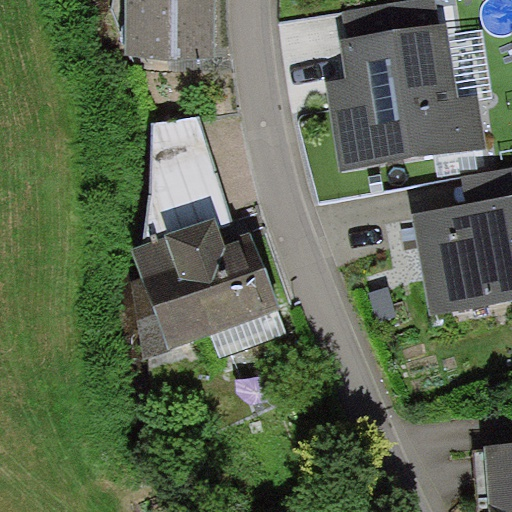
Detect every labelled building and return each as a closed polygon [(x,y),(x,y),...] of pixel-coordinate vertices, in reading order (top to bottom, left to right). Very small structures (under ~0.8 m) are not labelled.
[(213,0),(117,0),(117,74),(213,75),(213,0)] [(444,36),(341,51),(346,91),(326,94),(338,179),(482,158),(475,104),(454,107),(444,36)] [(195,120),(151,126),(144,251),(229,222),(195,120)] [(470,213),(412,223),(430,321),(511,307),(511,175),(465,184),(470,213)] [(229,222),(144,251),(135,253),(145,288),(132,292),(162,361),(274,322),(237,219),(229,222)] [(511,511),(511,452),(483,454),(486,511),(511,511)]
